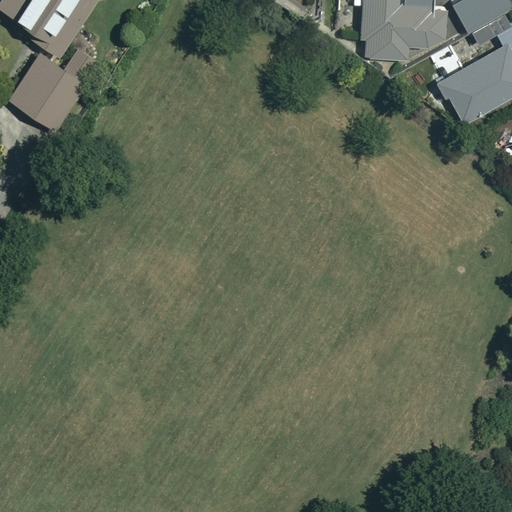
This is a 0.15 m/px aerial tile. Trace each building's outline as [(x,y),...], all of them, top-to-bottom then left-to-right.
[(0,0),(0,8),(65,52),(99,0),(0,0)] [(359,0),(357,34),(364,34),(363,51),(407,55),(408,42),(426,43),(445,33),(446,5),(432,4),(432,0),(359,0)] [(511,8),(511,5),(509,0),(458,0),(453,3),(467,31),(511,8)] [(511,21),(496,30),(504,45),(439,81),(462,123),(511,95),(511,21)] [(87,86),(41,53),(8,100),(55,132),(87,86)]
